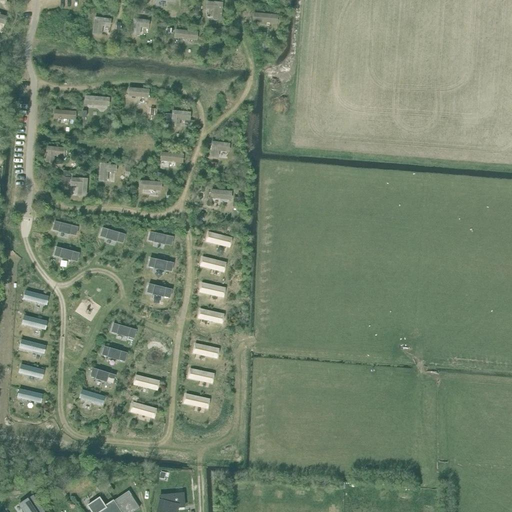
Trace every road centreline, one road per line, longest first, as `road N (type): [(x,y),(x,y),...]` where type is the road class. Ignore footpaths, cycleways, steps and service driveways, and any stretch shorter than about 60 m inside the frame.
road 1 (track): [(36,191),(26,207),(25,242),(62,305),(62,423),(72,436),(91,440),(168,438),(187,263),(174,208)]
road 2 (track): [(32,30),(32,75),(77,91),(119,82),(175,89),(190,97),(203,123),(183,199),(168,214),(80,210),(36,191),(31,181),(33,82)]
road 3 (track): [(155,444),(199,447),(228,438),(237,419),(235,355),(249,342)]
road 4 (track): [(56,289),(89,270),(108,273),(132,315),(176,338)]
road 5 (track): [(203,123),(249,73),(224,0)]
road 6 (track): [(60,402),(122,293)]
